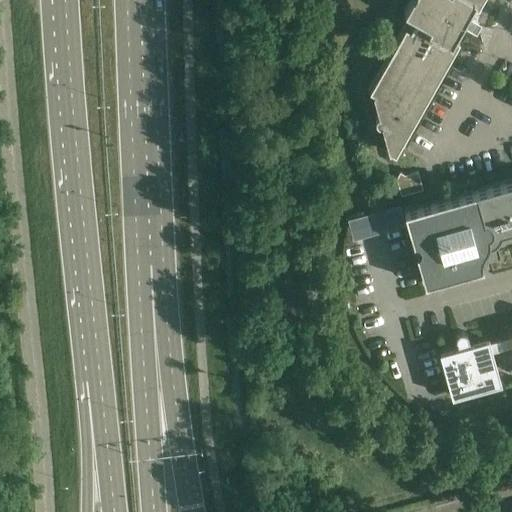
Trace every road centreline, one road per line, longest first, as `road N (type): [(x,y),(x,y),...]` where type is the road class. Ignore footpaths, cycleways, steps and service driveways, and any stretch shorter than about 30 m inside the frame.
road 1 (primary): [(65,0),(99,381)]
road 2 (primary): [(151,292),(142,0)]
road 3 (primary): [(194,511),(151,292)]
road 4 (primary): [(154,511),(151,292)]
road 5 (primary): [(99,381),(87,511)]
road 6 (primary): [(99,381),(110,511)]
